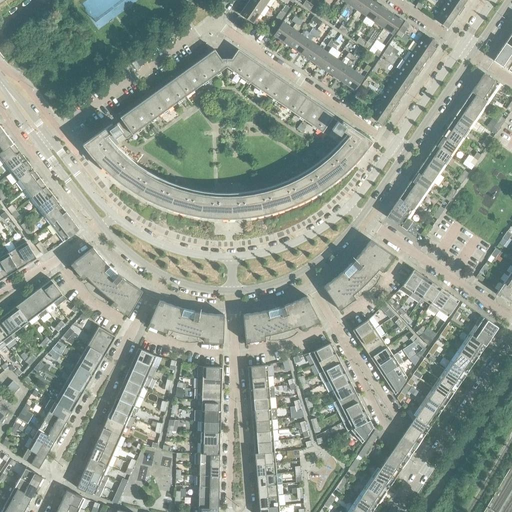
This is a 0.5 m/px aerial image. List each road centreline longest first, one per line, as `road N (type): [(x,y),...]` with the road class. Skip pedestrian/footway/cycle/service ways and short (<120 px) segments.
road 1 (residential): [(394,145),(212,20)]
road 2 (residential): [(397,511),(511,343)]
road 3 (residential): [(48,137),(212,20)]
road 4 (residential): [(128,339),(54,460),(57,476)]
road 5 (residential): [(57,476),(72,469),(128,339)]
road 6 (residential): [(245,511),(235,358)]
road 7 (residential): [(235,358),(232,511)]
road 8 (residential): [(335,322),(398,418),(393,430),(381,419)]
road 9 (tertiary): [(348,206),(286,246),(231,255)]
road 10 (tertiary): [(231,255),(169,246),(113,215)]
road 11 (residential): [(511,317),(410,249)]
